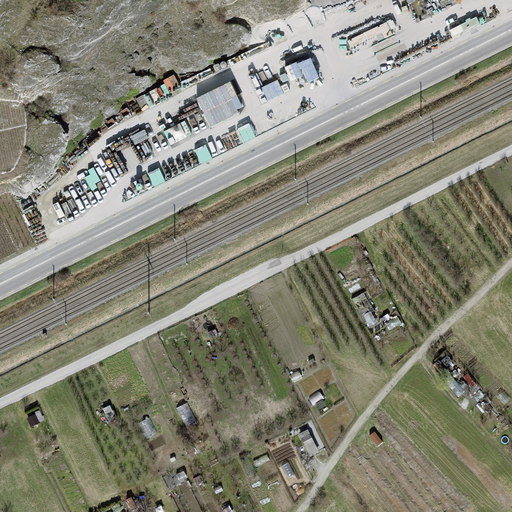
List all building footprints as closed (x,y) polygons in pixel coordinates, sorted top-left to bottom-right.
[(393,19),(347,41),(351,48),(397,26),(393,19)] [(281,61),(270,66),(276,79),(278,77),(281,84),(289,81),(291,84),(295,82),(298,89),(306,85),(307,87),(323,80),(312,57),(308,59),(303,47),(279,57),(281,61)] [(266,86),(259,72),(249,77),(262,105),(290,91),(287,84),(281,87),(278,81),(266,86)] [(135,96),(141,108),(181,87),(175,76),(135,96)] [(234,78),(196,96),(210,124),(247,106),(234,78)] [(238,127),(244,139),(256,133),(250,121),(238,127)] [(195,148),(202,162),(213,157),(206,143),(195,148)] [(154,184),(166,179),(160,165),(148,171),(154,184)] [(191,409),(186,409),(186,404),(182,404),(181,418),(191,418),(191,409)] [(311,454),(323,448),(312,424),(307,426),(309,431),(302,434),(311,454)]
